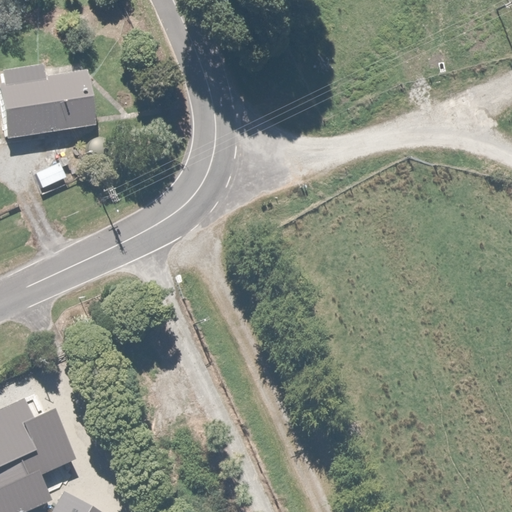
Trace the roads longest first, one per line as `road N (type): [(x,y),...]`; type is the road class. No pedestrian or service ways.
road 1 (unclassified): [(323,511),(184,208)]
road 2 (unclassified): [(211,163),(305,160),(412,130),(452,133),(511,159)]
road 3 (unclassified): [(184,208),(0,292)]
road 4 (unclassified): [(170,0),(209,99),(211,163)]
